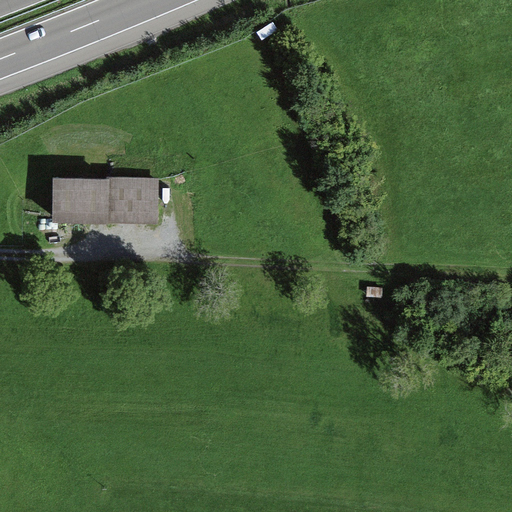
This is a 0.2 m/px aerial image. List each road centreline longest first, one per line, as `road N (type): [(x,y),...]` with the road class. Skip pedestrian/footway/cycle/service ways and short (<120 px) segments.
road 1 (track): [(0,252),(511,274)]
road 2 (motorway): [(0,60),(153,0)]
